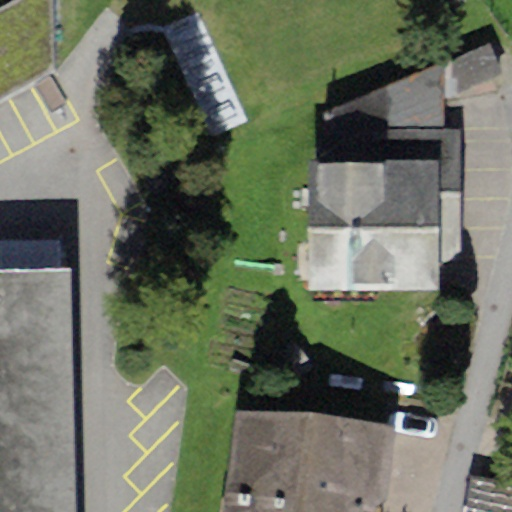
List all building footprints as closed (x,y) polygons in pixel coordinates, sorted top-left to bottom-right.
[(0,98),(52,69),(50,0),(18,0),(0,10),(0,98)] [(417,40),(398,0),(237,0),(175,30),(223,131),(417,40)] [(325,112),(325,130),(441,131),(442,99),(501,75),(489,43),(443,64),(325,112)] [(325,130),(325,163),(308,164),(308,291),(438,292),(438,267),(458,267),(460,131),(441,131),(325,130)] [(0,511),(74,511),(69,268),(0,268),(0,511)] [(377,511),(394,425),(235,411),(220,511),(377,511)]
